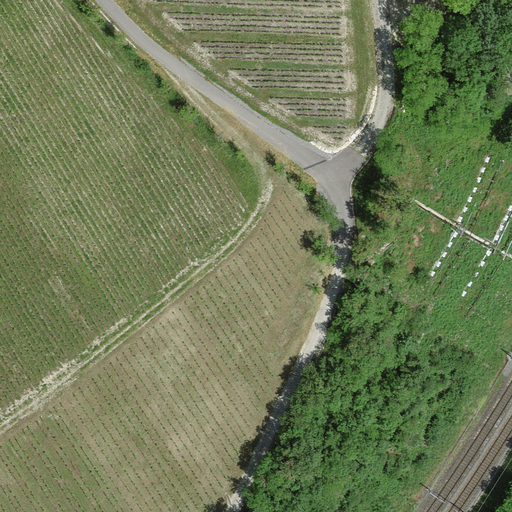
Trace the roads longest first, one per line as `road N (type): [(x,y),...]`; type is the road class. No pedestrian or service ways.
road 1 (track): [(167,63),(263,171),(265,207),(251,230),(187,287),(0,429)]
road 2 (track): [(232,511),(333,291),(349,223),(341,189)]
road 3 (track): [(341,189),(167,63),(104,0)]
road 4 (track): [(379,0),(384,116),(341,189)]
